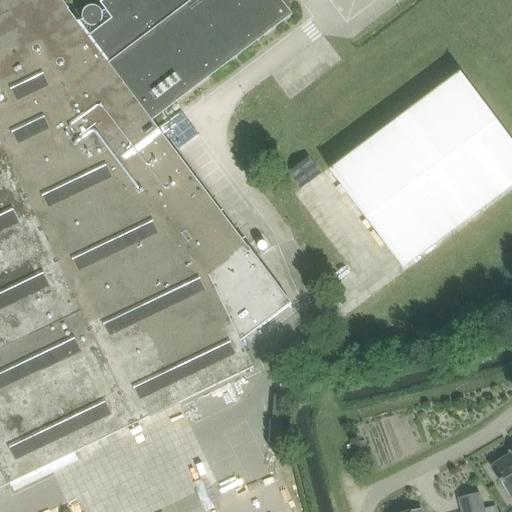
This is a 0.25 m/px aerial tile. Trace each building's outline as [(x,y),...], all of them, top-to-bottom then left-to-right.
[(78,22),(61,0),(0,0),(0,489),(254,368),(242,342),(292,304),(249,247),(152,120),(290,15),(279,0),(106,0),(102,3),(107,11),(103,12),(102,11),(101,10),(100,8),(99,8),(97,7),(96,6),(95,4),(84,8),(85,11),(84,11),(83,13),(83,15),(83,16),(83,18),(83,20),(78,22)] [(276,76),(289,96),(335,67),(322,47),(276,76)] [(511,141),(461,73),(330,170),(404,269),(511,187),(511,141)] [(308,158),(289,172),(302,188),(320,174),(308,158)] [(492,467),(511,498),(511,497),(511,454),(493,467),(493,466),(492,467)] [(139,511),(133,493),(84,510),(85,511),(139,511)] [(485,511),(481,494),(460,499),(463,511),(497,511),(497,508),(485,511)]
